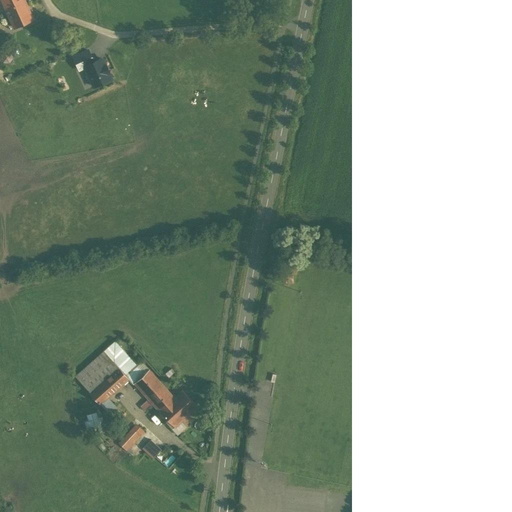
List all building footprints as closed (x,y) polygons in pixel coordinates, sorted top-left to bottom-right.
[(23,0),(2,0),(3,1),(15,27),(33,19),(23,0)] [(101,404),(129,379),(104,351),(76,376),(84,386),(101,404)] [(169,402),(174,398),(149,370),(135,382),(169,421),(179,412),(169,402)] [(179,412),(169,421),(174,427),(197,407),(182,390),(174,398),(169,402),(179,412)] [(136,426),(119,444),(126,450),(142,433),(136,426)] [(151,441),(144,449),(148,453),(153,457),(160,450),(151,441)]
